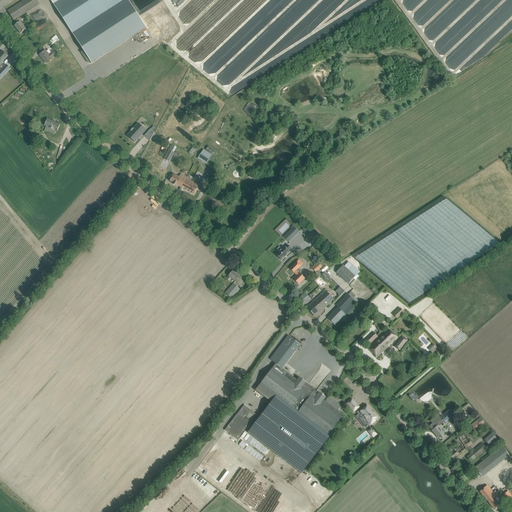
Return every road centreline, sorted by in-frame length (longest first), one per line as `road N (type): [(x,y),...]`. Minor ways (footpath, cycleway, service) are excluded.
road 1 (unclassified): [(481,511),(346,356),(75,118),(0,29)]
road 2 (unknown): [(301,314),(225,425),(229,443),(280,476)]
